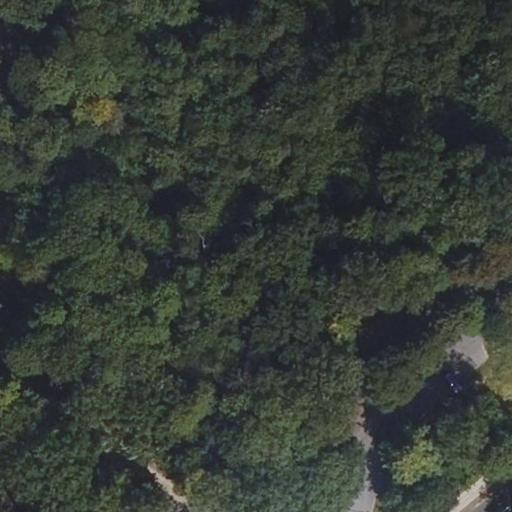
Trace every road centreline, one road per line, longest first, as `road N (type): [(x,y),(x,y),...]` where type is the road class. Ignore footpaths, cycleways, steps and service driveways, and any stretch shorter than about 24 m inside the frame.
road 1 (motorway): [(409,0),(511,250)]
road 2 (track): [(194,511),(0,366)]
